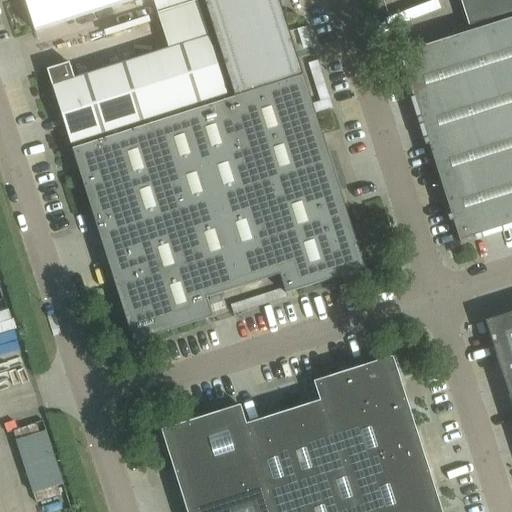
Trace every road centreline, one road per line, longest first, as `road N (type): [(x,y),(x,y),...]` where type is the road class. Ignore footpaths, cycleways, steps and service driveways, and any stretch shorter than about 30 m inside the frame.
road 1 (unclassified): [(88,399),(434,296)]
road 2 (unclassified): [(434,296),(342,0)]
road 3 (unclassified): [(88,399),(0,118)]
road 4 (unclassified): [(502,511),(434,296)]
